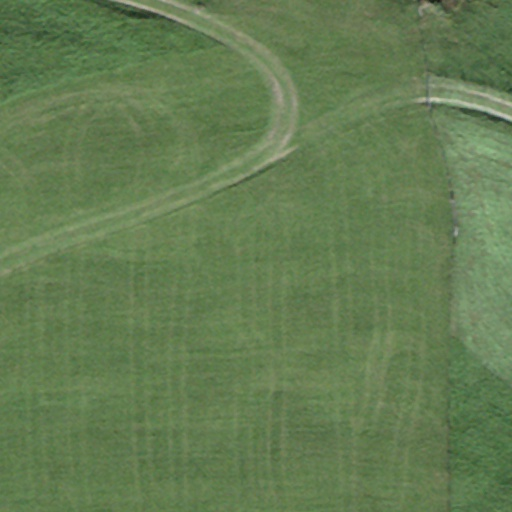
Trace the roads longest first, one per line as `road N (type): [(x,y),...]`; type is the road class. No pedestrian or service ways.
road 1 (track): [(322,125),(140,214),(0,265)]
road 2 (track): [(143,0),(264,51),(293,78),(322,125)]
road 3 (track): [(322,125),(417,90),(452,93),(511,115)]
